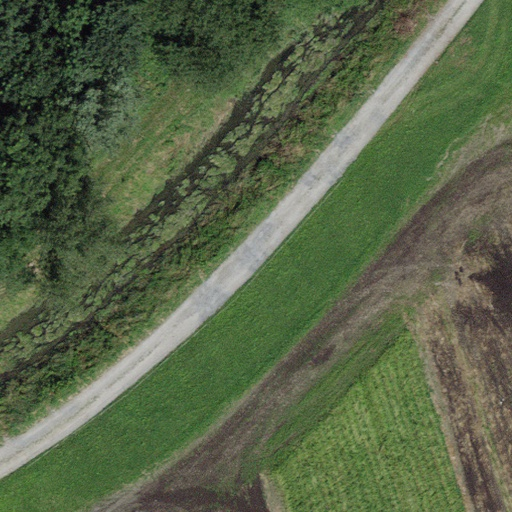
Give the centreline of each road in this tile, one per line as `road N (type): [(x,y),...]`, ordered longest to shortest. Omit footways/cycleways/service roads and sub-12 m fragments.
road 1 (track): [(0,462),(42,440),(178,332),(311,190),(469,0)]
road 2 (track): [(0,328),(84,269),(309,0)]
